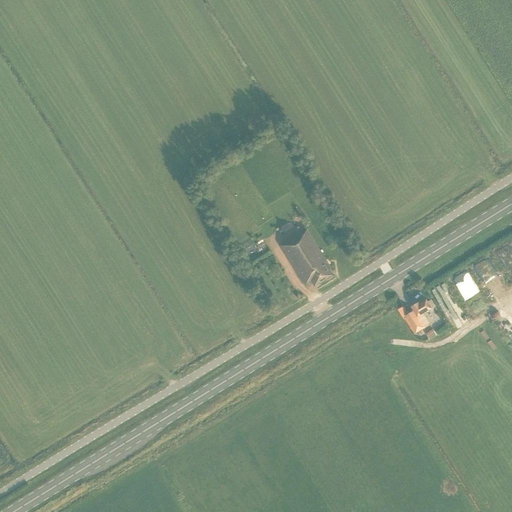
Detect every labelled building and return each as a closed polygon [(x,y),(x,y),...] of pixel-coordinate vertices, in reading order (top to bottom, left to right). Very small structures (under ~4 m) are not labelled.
[(312,280),(315,285),(332,274),(328,269),(331,268),(307,229),(280,246),(305,284),(312,280)] [(487,274),(486,272),(491,270),(483,254),(474,259),(483,276),(487,274)] [(501,279),(494,282),(498,293),(505,291),(501,279)] [(411,306),(414,310),(404,316),(405,318),(404,319),(414,334),(429,325),(422,313),(435,305),(432,299),(428,302),(426,299),(420,303),(419,302),(411,306)] [(431,325),(442,320),(439,311),(427,315),(431,325)] [(426,334),(429,339),(436,335),(433,330),(426,334)]
